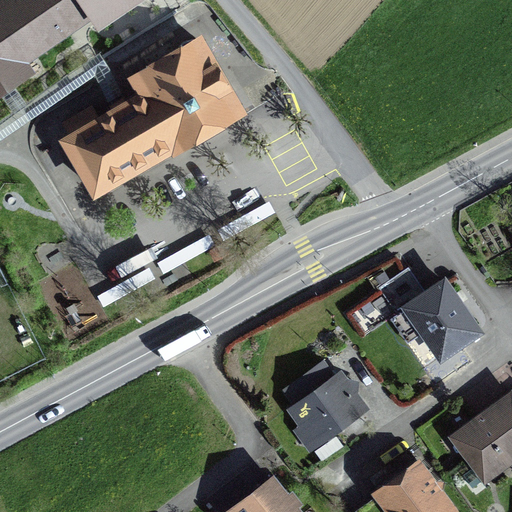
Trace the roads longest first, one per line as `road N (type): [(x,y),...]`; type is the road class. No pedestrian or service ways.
road 1 (primary): [(0,432),(395,220)]
road 2 (unclassified): [(224,0),(395,220)]
road 3 (primary): [(395,220),(511,157)]
